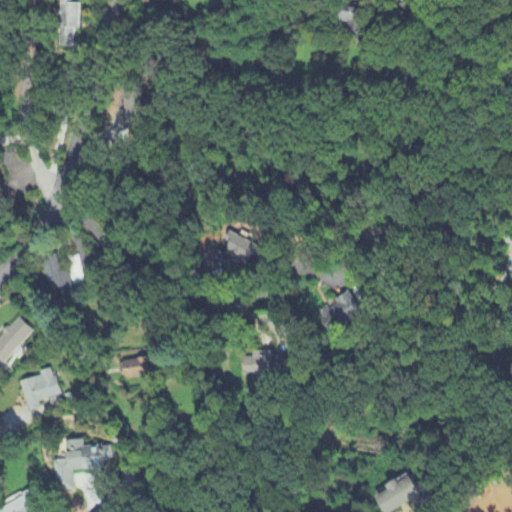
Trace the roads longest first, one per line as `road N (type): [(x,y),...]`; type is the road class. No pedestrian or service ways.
road 1 (residential): [(61,192),(124,263),(213,305),(244,300),(356,238),(396,239),(446,271),(479,340),(511,372)]
road 2 (residential): [(37,0),(24,111),(41,172),(61,192)]
road 3 (tertiary): [(118,0),(61,192)]
